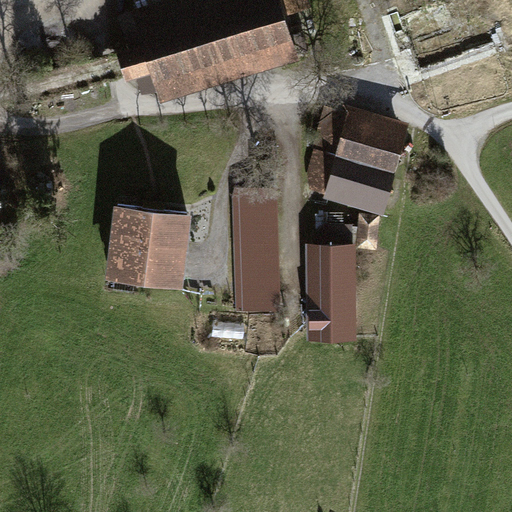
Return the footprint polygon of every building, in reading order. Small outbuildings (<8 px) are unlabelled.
[(281,0),(186,0),(130,17),(154,94),(297,50),(281,0)] [(488,0),(424,0),(385,14),(409,82),(505,49),(488,0)] [(333,109),(311,188),(383,208),(406,130),(333,109)] [(274,199),(234,200),(237,315),(277,314),(274,199)] [(186,212),(118,206),(111,280),(178,286),(186,212)] [(354,248),(309,249),(312,343),(358,341),(354,248)]
